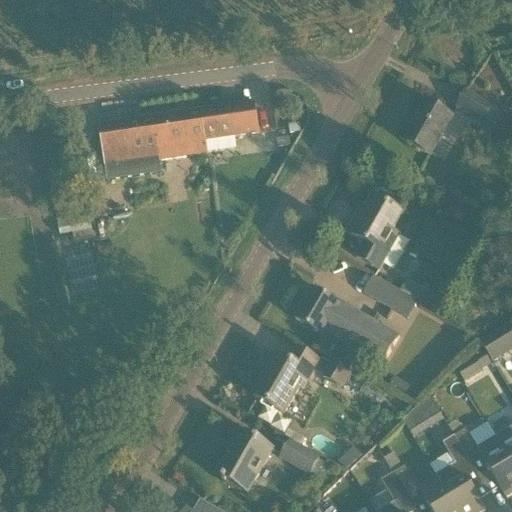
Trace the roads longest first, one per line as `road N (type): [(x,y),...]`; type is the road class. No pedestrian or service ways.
road 1 (residential): [(114,511),(372,61)]
road 2 (residential): [(0,104),(372,61)]
